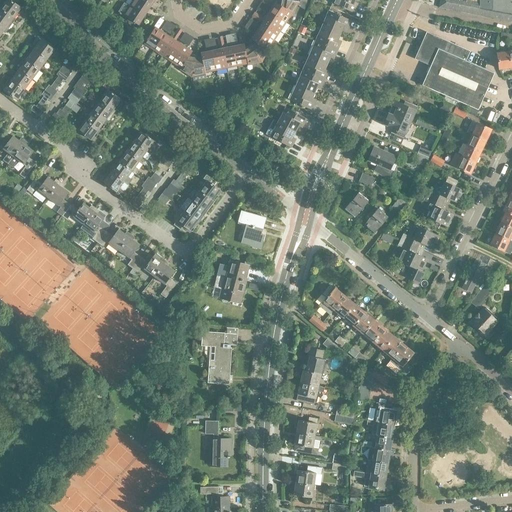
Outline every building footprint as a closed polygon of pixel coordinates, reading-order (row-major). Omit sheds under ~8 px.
[(6,0),(0,8),(13,19),(13,18),(17,13),(20,14),(23,10),(20,8),(21,8),(14,3),(15,0),(6,0)] [(132,0),(129,6),(144,15),(150,6),(140,0),(132,0)] [(286,22),(299,2),(287,0),(279,0),(279,5),(275,2),(269,11),(286,22)] [(353,4),(354,0),(333,0),(332,3),(353,13),(356,6),(353,4)] [(511,0),(440,0),(439,8),(511,22),(511,0)] [(138,25),(144,15),(129,6),(123,15),(138,25)] [(16,20),(13,18),(13,19),(0,8),(0,24),(5,28),(6,28),(8,30),(16,20)] [(263,21),(280,31),(286,22),(269,11),(264,19),(259,15),(257,19),(262,23),(263,21)] [(322,26),(340,34),(344,25),(347,27),(350,20),(329,11),(322,26)] [(274,41),(280,31),(263,21),(262,23),(257,30),(274,41)] [(5,34),(8,30),(6,28),(5,28),(0,24),(0,35),(3,32),(5,34)] [(307,28),(300,25),(297,33),(303,36),(307,28)] [(315,41),(337,50),(340,44),(336,42),(340,34),(322,26),(315,41)] [(154,50),(164,33),(155,27),(144,44),(154,50)] [(250,45),(262,63),(269,51),(267,50),(274,41),(257,30),(251,39),(255,42),(250,45)] [(478,110),(494,73),(465,60),(470,51),(427,32),(416,58),(431,64),(422,85),(444,95),(442,99),(464,109),(466,105),(478,110)] [(174,39),(172,38),(164,33),(154,50),(163,56),(174,39)] [(174,39),(163,56),(172,62),(183,45),(175,40),(178,36),(175,33),(172,38),(174,39)] [(33,50),(46,59),(53,50),(40,40),(36,46),(34,45),(31,49),(33,50)] [(309,55),(327,63),(331,55),(334,57),(337,50),(315,41),(309,55)] [(222,49),(226,68),(237,66),(233,46),(224,48),(223,42),(219,43),(220,49),(222,49)] [(262,63),(250,45),(245,48),(244,44),(233,46),(237,66),(248,63),(248,65),(262,63)] [(192,77),(195,56),(190,55),(192,51),(183,45),(172,62),(181,68),(180,69),(192,77)] [(215,70),(226,68),(222,49),(220,49),(211,51),(215,70)] [(26,60),(39,69),(46,59),(33,50),(28,56),(27,55),(24,59),(25,60),(26,60)] [(204,72),(215,70),(211,51),(200,53),(201,57),(195,56),(192,77),(205,74),(204,72)] [(509,52),(496,53),(498,69),(511,68),(509,52)] [(303,70),(324,80),(327,73),(323,72),(327,63),(309,55),(303,70)] [(18,70),(31,80),(39,69),(26,60),(25,60),(21,66),(19,65),(16,69),(18,70)] [(69,61),(65,66),(70,69),(73,64),(69,61)] [(11,79),(24,89),(31,80),(18,70),(14,76),(12,75),(9,79),(10,80),(11,79)] [(296,85),(314,93),(318,85),(321,86),(324,80),(303,70),(296,85)] [(58,75),(54,81),(59,84),(63,79),(58,75)] [(80,77),(76,82),(85,88),(88,83),(80,77)] [(16,100),(24,89),(11,79),(10,80),(6,86),(5,85),(2,89),(3,90),(16,100)] [(59,84),(54,81),(50,86),(55,89),(59,84)] [(76,82),(73,87),(81,93),(85,88),(76,82)] [(310,101),(314,93),(296,85),(289,100),(311,110),(314,103),(310,101)] [(100,100),(114,109),(118,104),(120,105),(123,101),(108,89),(100,100)] [(43,96),(39,101),(44,104),(48,99),(43,96)] [(65,105),(70,108),(73,103),(69,99),(65,105)] [(115,111),(114,109),(100,100),(93,109),(108,121),(115,111)] [(39,101),(36,106),(40,109),(44,104),(39,101)] [(388,113),(410,122),(417,107),(409,104),(407,107),(393,101),(388,113)] [(449,114),(453,106),(441,101),(437,109),(449,114)] [(65,105),(61,110),(66,113),(70,108),(65,105)] [(467,112),(455,106),(452,113),(464,119),(467,112)] [(278,122),(295,131),(299,123),(303,125),(306,119),(286,107),(278,122)] [(85,119),(99,129),(103,123),(105,125),(108,121),(93,109),(85,119)] [(404,138),(410,122),(388,113),(383,125),(397,131),(396,134),(404,138)] [(96,133),(98,135),(100,131),(99,129),(85,119),(81,116),(73,127),(91,140),(96,133)] [(295,131),(278,122),(274,120),(266,134),(291,148),(294,141),(291,139),(295,131)] [(466,132),(471,135),(486,141),(491,130),(472,121),(466,132)] [(442,134),(448,136),(450,131),(445,128),(442,134)] [(135,136),(131,140),(133,142),(146,151),(150,154),(158,144),(153,141),(156,137),(148,130),(145,135),(141,131),(136,137),(135,136)] [(445,142),(448,136),(442,134),(440,140),(445,142)] [(7,143),(0,137),(0,148),(1,148),(8,153),(2,160),(7,164),(25,140),(21,138),(19,140),(12,135),(7,143)] [(466,145),(480,152),(486,141),(483,140),(471,135),(466,145)] [(25,140),(7,164),(12,168),(18,160),(26,166),(20,174),(25,178),(36,164),(28,158),(33,150),(27,146),(28,143),(25,140)] [(126,151),(139,161),(142,163),(145,159),(142,157),(146,151),(133,142),(129,147),(127,146),(124,150),(125,151),(126,151)] [(417,153),(428,157),(432,149),(420,145),(417,153)] [(475,163),(480,152),(466,145),(461,156),(475,163)] [(390,169),(397,153),(389,150),(387,153),(373,147),(367,161),(377,165),(374,171),(387,178),(392,170),(390,169)] [(118,162),(132,171),(136,174),(139,169),(135,166),(139,161),(126,151),(125,151),(125,152),(121,157),(119,156),(116,161),(118,162)] [(425,165),(428,157),(417,153),(414,161),(425,165)] [(433,155),(429,162),(440,168),(444,161),(437,158),(434,156),(433,155)] [(470,174),(475,163),(461,156),(456,167),(470,174)] [(111,171),(124,181),(128,184),(131,180),(131,179),(128,176),(132,171),(118,162),(114,167),(112,166),(109,171),(110,172),(111,171)] [(158,167),(155,173),(159,176),(163,171),(158,167)] [(105,176),(102,180),(117,192),(120,187),(124,190),(126,190),(129,185),(128,184),(124,181),(111,171),(110,172),(106,177),(105,176)] [(184,171),(180,176),(184,179),(188,174),(184,171)] [(155,173),(151,178),(155,182),(159,176),(155,173)] [(374,179),(362,174),(358,182),(371,187),(374,179)] [(199,191),(212,201),(217,194),(219,196),(222,192),(213,186),(216,182),(206,175),(204,179),(206,181),(199,191)] [(48,197),(60,181),(56,178),(54,180),(48,176),(43,183),(35,178),(27,189),(32,193),(36,188),(48,197)] [(429,190),(426,195),(442,203),(445,197),(458,204),(464,191),(455,187),(458,181),(448,177),(443,188),(437,186),(434,192),(429,190)] [(60,181),(48,197),(61,206),(57,211),(62,215),(71,204),(63,198),(68,191),(62,186),(64,184),(60,181)] [(16,195),(22,186),(18,183),(11,191),(16,195)] [(144,188),(140,193),(144,196),(147,198),(151,193),(144,188)] [(166,188),(162,193),(165,196),(169,199),(173,194),(166,188)] [(192,200),(207,212),(214,202),(212,201),(199,191),(192,200)] [(140,193),(136,198),(141,201),(144,196),(140,193)] [(355,218),(368,201),(358,193),(345,209),(355,218)] [(442,203),(426,195),(423,201),(428,203),(426,209),(431,212),(428,218),(446,227),(452,214),(440,208),(442,203)] [(165,196),(161,201),(166,204),(169,199),(165,196)] [(188,198),(180,208),(198,220),(200,222),(207,212),(192,200),(188,198)] [(398,213),(407,203),(400,198),(391,208),(398,213)] [(503,210),(511,214),(511,200),(508,199),(503,210)] [(71,204),(62,215),(68,219),(71,214),(84,223),(95,207),(91,204),(90,207),(83,202),(78,209),(71,204)] [(95,207),(84,223),(96,233),(92,238),(98,241),(106,230),(110,225),(102,219),(105,215),(95,207)] [(198,220),(180,208),(180,207),(180,208),(178,209),(179,213),(181,215),(174,225),(181,231),(184,226),(190,231),(195,224),(197,226),(200,222),(198,220)] [(374,234),(388,217),(378,209),(364,225),(374,234)] [(260,234),(265,218),(240,210),(237,221),(248,224),(243,241),(249,243),(249,244),(251,245),(260,248),(264,235),(260,234)] [(500,222),(511,227),(511,214),(503,210),(503,211),(505,212),(500,222)] [(495,233),(510,240),(511,235),(511,227),(500,222),(495,233)] [(403,234),(400,239),(417,248),(419,242),(432,248),(438,236),(420,227),(419,228),(414,226),(408,236),(403,234)] [(106,230),(98,241),(103,245),(107,240),(119,249),(131,234),(127,231),(125,233),(119,228),(113,236),(106,230)] [(511,249),(511,241),(510,240),(495,233),(490,244),(510,254),(511,249)] [(135,237),(131,234),(119,249),(132,259),(128,264),(133,268),(141,256),(134,251),(139,244),(133,239),(135,237)] [(417,248),(400,239),(397,245),(403,248),(397,258),(403,261),(402,262),(411,267),(406,277),(417,283),(423,272),(420,271),(426,259),(414,253),(417,248)] [(166,260),(156,252),(153,256),(149,253),(145,259),(141,256),(133,268),(131,271),(136,275),(142,266),(154,276),(166,260)] [(502,265),(490,259),(487,265),(476,259),(462,289),(470,293),(476,280),(480,281),(487,266),(497,271),(502,265)] [(170,263),(166,260),(154,276),(167,285),(161,294),(166,297),(177,283),(169,277),(175,270),(168,265),(170,263)] [(240,303),(246,277),(243,276),(246,264),(231,260),(227,277),(229,278),(226,289),(224,288),(221,298),(240,303)] [(480,290),(470,302),(479,309),(485,301),(483,300),(491,291),(482,284),(478,288),(480,290)] [(334,289),(330,286),(323,294),(327,297),(320,306),(330,314),(334,310),(345,296),(335,288),(334,289)] [(343,318),(355,304),(345,296),(334,310),(343,318)] [(353,326),(364,312),(355,304),(343,318),(353,326)] [(485,307),(477,316),(472,322),(484,333),(495,321),(490,316),(492,314),(485,307)] [(363,334),(374,321),(364,312),(353,326),(363,334)] [(313,314),(309,319),(319,327),(323,322),(313,314)] [(373,342),(384,329),(374,321),(363,334),(373,342)] [(236,341),(237,328),(226,327),(225,333),(203,332),(202,343),(216,344),(215,367),(211,366),(210,381),(224,382),(224,375),(229,375),(231,341),(236,341)] [(383,350),(394,337),(384,329),(373,342),(383,350)] [(338,344),(343,338),(339,335),(335,341),(338,344)] [(393,358),(404,344),(394,337),(383,350),(393,358)] [(340,349),(327,338),(323,344),(336,354),(340,349)] [(343,338),(338,344),(342,347),(346,341),(343,338)] [(410,359),(414,355),(413,354),(414,353),(404,344),(393,358),(390,361),(406,375),(412,368),(406,362),(409,358),(410,359)] [(303,370),(300,382),(318,386),(321,375),(320,375),(324,360),(322,359),(324,350),(310,347),(308,356),(310,356),(307,371),(303,370)] [(355,358),(359,353),(353,349),(349,353),(355,358)] [(359,353),(355,358),(358,360),(359,360),(363,355),(359,352),(359,353)] [(359,360),(358,360),(362,363),(366,358),(363,355),(359,360)] [(360,380),(371,382),(370,381),(372,376),(362,367),(360,380)] [(380,373),(376,378),(386,386),(390,381),(380,373)] [(359,386),(370,388),(371,383),(371,382),(360,380),(359,386)] [(323,393),(324,388),(318,386),(300,382),(296,401),(314,405),(317,391),(323,393)] [(357,392),(369,394),(370,388),(359,386),(357,392)] [(368,401),(369,394),(357,392),(356,399),(368,401)] [(390,425),(394,426),(397,412),(390,411),(391,405),(380,403),(379,410),(382,410),(380,417),(376,416),(368,416),(364,416),(364,420),(367,421),(390,425)] [(336,415),(353,419),(356,407),(346,405),(345,411),(337,409),(336,415)] [(334,422),(344,424),(352,425),(353,419),(336,415),(334,422)] [(298,420),(296,433),(314,436),(317,419),(309,418),(308,422),(298,420)] [(230,438),(218,438),(218,434),(218,421),(205,421),(205,434),(214,434),(214,448),(211,448),(211,466),(228,466),(228,457),(230,457),(230,438)] [(388,438),(392,438),(394,426),(390,425),(367,421),(367,425),(373,426),(372,428),(372,430),(372,433),(372,435),(377,436),(388,438)] [(317,455),(320,437),(296,433),(294,445),(295,445),(294,451),(317,455)] [(386,450),(390,451),(392,438),(388,438),(377,436),(375,448),(386,450)] [(388,464),(390,451),(386,450),(375,448),(373,461),(388,464)] [(345,466),(347,460),(347,457),(334,455),(333,464),(345,466)] [(368,460),(367,467),(366,473),(386,476),(388,464),(373,461),(368,460)] [(344,473),(345,466),(333,464),(331,471),(344,473)] [(297,470),(295,483),(313,485),(314,473),(297,470)] [(365,478),(364,485),(364,486),(383,489),(386,476),(366,473),(354,471),(353,476),(365,478)] [(313,485),(295,483),(293,495),(311,498),(313,485)] [(219,493),(219,487),(219,486),(201,486),(201,493),(202,493),(202,494),(214,493),(214,506),(211,506),(211,511),(230,511),(230,496),(224,496),(224,493),(219,493)] [(377,511),(373,511),(392,511),(392,504),(385,505),(385,498),(373,499),(373,506),(377,506),(377,511)] [(176,511),(177,511),(174,509),(178,505),(171,499),(160,511),(176,511)]
